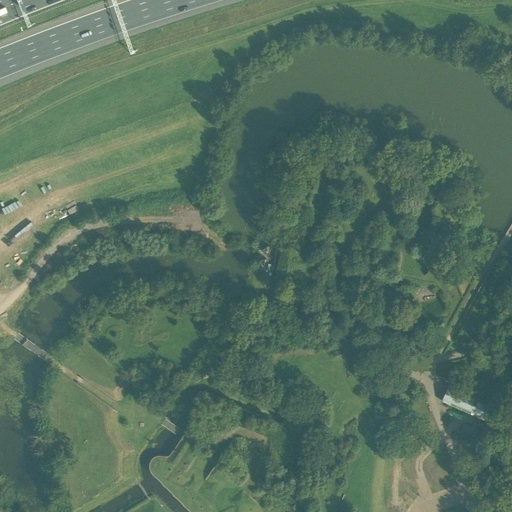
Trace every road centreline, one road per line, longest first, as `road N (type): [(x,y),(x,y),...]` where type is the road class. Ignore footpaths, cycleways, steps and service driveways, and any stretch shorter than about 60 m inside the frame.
road 1 (track): [(0,312),(66,238),(89,228),(150,218),(199,224),(217,237)]
road 2 (motorway): [(0,67),(174,0)]
